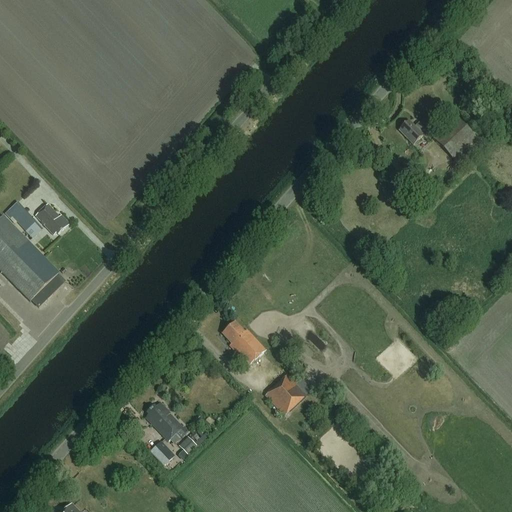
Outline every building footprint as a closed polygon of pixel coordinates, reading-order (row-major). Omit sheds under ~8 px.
[(454,117),(431,139),(461,169),(483,147),(469,132),(472,129),(466,124),(464,127),(454,117)] [(401,129),(399,132),(413,147),(423,137),(427,133),(419,124),(415,128),(409,122),(406,125),(404,125),(402,126),(401,127),(401,129)] [(26,232),(36,222),(17,202),(6,213),(26,232)] [(58,236),(69,226),(61,218),(59,220),(52,212),(51,213),(47,208),(36,218),(53,237),(56,234),(58,236)] [(39,310),(65,285),(57,277),(59,276),(3,218),(0,220),(0,273),(30,304),(32,302),(39,310)] [(248,369),(266,353),(247,332),(244,334),(235,324),(222,336),(231,346),(229,348),(234,353),(234,354),(248,369)] [(307,411),(316,402),(309,395),(306,398),(287,377),(265,398),(284,419),(290,413),(294,418),(304,408),(307,411)] [(168,443),(182,430),(167,414),(168,413),(160,405),(156,410),(154,408),(147,415),(149,417),(146,420),(168,443)] [(196,448),(187,439),(179,447),(187,456),(196,448)] [(175,458),(161,443),(150,454),(163,468),(175,458)]
